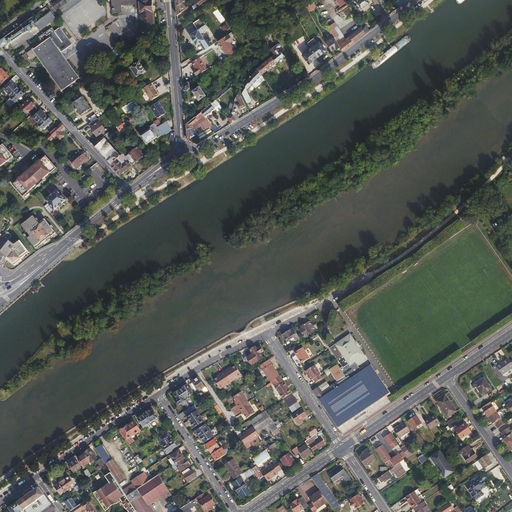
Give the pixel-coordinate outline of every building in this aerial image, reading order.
[(67,4),(64,0),(55,0),(52,3),(57,11),(67,4)] [(112,0),(113,12),(122,11),(122,5),(135,4),(136,7),(140,7),(143,32),(156,31),(152,0),(112,0)] [(184,0),(182,2),(177,5),(177,10),(178,15),(189,7),(188,5),(186,6),(184,4),(188,1),(186,0),(184,0)] [(193,6),(194,8),(205,0),(195,0),(194,1),(196,3),(193,5),(193,6)] [(340,7),(337,10),(343,20),(353,13),(344,0),(336,0),(340,7)] [(358,4),(355,6),(358,9),(361,7),(362,9),(371,2),(369,0),(357,0),(356,1),(358,4)] [(49,9),(47,6),(38,13),(40,15),(44,12),(46,15),(36,22),(35,21),(37,20),(37,19),(37,18),(36,18),(35,18),(33,16),(22,24),(21,24),(0,39),(0,45),(2,47),(24,31),(26,31),(27,30),(28,30),(29,30),(32,27),(35,25),(36,26),(37,25),(41,29),(56,18),(51,11),(50,12),(48,9),(49,9)] [(202,17),(193,22),(198,29),(190,34),(197,45),(200,43),(205,49),(206,49),(208,49),(213,46),(213,44),(214,43),(210,37),(207,38),(203,33),(202,35),(201,33),(209,28),(202,17)] [(335,22),(328,26),(333,35),(334,37),(337,41),(344,37),(335,22)] [(366,33),(370,30),(367,25),(364,26),(363,24),(362,26),(362,27),(366,33)] [(69,38),(60,27),(42,40),(43,43),(34,49),(27,54),(32,61),(37,57),(62,91),(81,77),(62,52),(57,46),(69,38)] [(354,42),(366,33),(362,27),(350,36),(354,42)] [(234,41),(230,35),(220,42),(227,53),(228,52),(231,56),(239,51),(237,46),(235,48),(232,43),(234,41)] [(342,51),(354,42),(350,36),(348,38),(350,40),(347,42),(346,40),(344,37),(337,41),(340,46),(342,51)] [(392,48),(372,64),(371,66),(372,68),(373,69),(376,69),(409,42),(411,40),(410,37),(408,36),(405,38),(392,48)] [(337,41),(334,37),(333,37),(327,41),(332,50),(336,47),(337,48),(340,46),(337,41)] [(307,43),(311,48),(318,57),(327,50),(320,41),(317,43),(313,38),(307,43)] [(253,41),(249,44),(255,52),(258,49),(253,41)] [(276,55),(272,58),(278,63),(286,56),(282,50),(281,51),(280,50),(279,51),(275,46),(273,41),(268,43),(271,50),(276,55)] [(311,48),(303,54),(310,63),(318,57),(311,48)] [(29,65),(23,57),(20,59),(26,67),(29,65)] [(208,70),(200,58),(189,65),(197,77),(208,70)] [(272,58),(259,68),(264,75),(274,66),(275,68),(278,65),(277,64),(278,63),(272,58)] [(139,62),(131,68),(137,78),(146,72),(139,62)] [(243,93),(247,100),(251,97),(248,91),(251,87),(264,75),(259,68),(253,75),(251,78),(250,76),(244,85),(247,87),(243,93)] [(9,77),(1,69),(0,69),(0,80),(3,83),(9,77)] [(35,81),(41,76),(35,69),(29,74),(35,81)] [(20,78),(17,75),(3,88),(12,97),(19,90),(14,84),(20,78)] [(143,89),(151,101),(159,96),(151,84),(143,89)] [(218,99),(231,88),(229,86),(216,97),(218,99)] [(200,87),(193,92),(199,101),(206,96),(200,87)] [(25,94),(20,89),(19,90),(12,97),(12,98),(16,102),(25,94)] [(241,95),(239,94),(236,100),(236,102),(239,100),(239,102),(238,102),(239,105),(241,110),(247,107),(241,95)] [(83,97),(74,103),(82,115),(91,109),(83,97)] [(11,99),(5,104),(9,108),(15,103),(11,99)] [(29,112),(32,114),(38,109),(35,106),(36,105),(30,99),(22,106),(28,113),(29,112)] [(216,99),(202,112),(207,119),(209,118),(207,117),(216,109),(215,108),(220,104),(216,99)] [(157,102),(149,107),(156,119),(164,113),(157,102)] [(32,114),(31,115),(40,124),(47,116),(42,110),(41,111),(40,110),(38,109),(32,114)] [(207,119),(202,112),(191,121),(187,124),(189,140),(209,127),(205,121),(207,119)] [(91,123),(98,118),(95,114),(88,119),(91,123)] [(234,115),(228,118),(232,124),(237,120),(234,115)] [(40,124),(39,124),(44,129),(52,121),(48,116),(47,116),(40,124)] [(158,127),(163,134),(164,136),(172,131),(167,123),(174,119),(174,117),(158,127)] [(91,123),(90,124),(97,136),(106,130),(98,118),(91,123)] [(115,123),(118,126),(121,132),(128,127),(126,124),(127,123),(126,122),(125,122),(122,118),(115,123)] [(52,132),(51,133),(54,137),(56,135),(61,131),(65,127),(62,123),(57,127),(52,132)] [(163,134),(158,127),(155,123),(150,127),(151,129),(141,136),(147,144),(157,137),(158,138),(163,134)] [(49,128),(52,132),(57,127),(54,124),(49,128)] [(118,126),(109,132),(112,137),(121,132),(118,126)] [(65,135),(61,131),(56,135),(60,139),(65,135)] [(54,137),(51,133),(45,138),(49,142),(54,137)] [(103,136),(92,143),(94,145),(111,165),(110,165),(119,175),(133,165),(126,156),(124,153),(120,156),(105,139),(103,136)] [(14,157),(4,144),(0,147),(0,167),(7,162),(8,162),(14,157)] [(138,148),(126,156),(133,165),(145,157),(138,148)] [(78,158),(72,163),(77,169),(82,165),(81,164),(88,159),(83,153),(78,158)] [(18,180),(13,184),(24,197),(30,191),(50,172),(51,173),(57,167),(46,155),(41,160),(39,158),(31,166),(32,167),(24,174),(23,173),(17,178),(18,180)] [(66,200),(58,190),(46,200),(55,210),(66,200)] [(34,216),(22,225),(31,237),(28,239),(37,249),(56,233),(46,219),(40,224),(34,216)] [(15,245),(8,240),(0,251),(8,258),(7,259),(16,266),(23,260),(30,253),(20,241),(15,245)] [(302,327),(299,329),(305,337),(312,332),(315,330),(310,321),(306,324),(306,323),(301,327),(302,327)] [(300,338),(293,328),(283,335),(287,342),(290,340),(292,343),(300,338)] [(340,368),(337,362),(324,371),(326,373),(327,375),(328,377),(331,381),(335,379),(337,382),(330,386),(327,381),(313,391),(339,428),(353,419),(355,421),(367,413),(365,410),(391,393),(372,365),(365,369),(365,368),(361,367),(360,368),(358,369),(356,366),(358,365),(359,365),(368,359),(360,347),(361,346),(357,340),(356,341),(350,333),(330,347),(337,359),(342,367),(340,368)] [(253,354),(248,358),(252,364),(262,357),(260,354),(264,351),(261,346),(257,349),(256,347),(251,350),(253,354)] [(303,347),(295,353),(302,363),(310,358),(303,347)] [(511,368),(511,362),(509,358),(497,366),(502,375),(511,368)] [(272,364),(269,360),(260,366),(261,367),(263,370),(262,370),(271,383),(272,382),(281,376),(272,363),(272,364)] [(241,373),(235,365),(232,367),(228,369),(227,368),(224,370),(231,382),(242,375),(241,373)] [(313,379),(316,383),(323,378),(321,377),(320,374),(321,374),(315,365),(306,371),(307,373),(308,373),(307,373),(312,380),(313,379)] [(231,382),(224,370),(220,373),(221,374),(217,377),(214,379),(220,389),(231,382)] [(292,393),(281,376),(272,382),(273,384),(283,399),(284,398),(291,393),(292,393)] [(206,387),(199,377),(193,381),(200,391),(206,387)] [(484,378),(475,384),(482,395),(491,389),(484,378)] [(184,388),(180,391),(185,398),(193,393),(188,385),(183,388),(184,388)] [(180,391),(180,390),(175,394),(177,397),(178,399),(177,400),(180,405),(182,403),(184,405),(185,404),(188,409),(179,415),(181,419),(193,411),(185,398),(180,391)] [(235,403),(239,409),(249,402),(241,392),(233,398),(236,402),(235,403)] [(203,404),(213,398),(209,393),(200,399),(203,404)] [(294,398),(291,393),(284,398),(293,412),(301,407),(295,397),(294,398)] [(445,395),(436,401),(448,417),(457,411),(445,395)] [(249,402),(239,409),(243,414),(244,414),(247,418),(256,412),(249,402)] [(484,412),(488,418),(497,412),(490,402),(483,407),(486,411),(484,412)] [(305,412),(302,409),(292,415),(298,424),(302,421),(305,420),(304,418),(307,416),(305,412)] [(149,410),(145,413),(145,414),(151,423),(158,418),(153,410),(150,412),(149,410)] [(270,427),(273,432),(278,429),(278,428),(276,426),(266,410),(250,421),(254,426),(259,434),(270,427)] [(191,423),(201,416),(197,411),(188,417),(190,420),(187,422),(185,423),(184,423),(186,426),(191,423)] [(424,420),(420,413),(408,422),(413,429),(425,421),(424,420)] [(151,423),(145,414),(138,419),(144,427),(150,424),(152,426),(153,425),(151,423)] [(424,420),(425,421),(431,430),(440,423),(435,415),(431,417),(430,418),(429,417),(424,420)] [(205,421),(201,416),(191,423),(195,428),(205,421)] [(455,417),(447,423),(451,428),(453,427),(459,423),(455,417)] [(135,421),(128,426),(134,435),(141,431),(135,421)] [(465,424),(462,421),(459,423),(453,427),(459,435),(468,428),(465,423),(465,424)] [(411,431),(407,427),(404,422),(394,429),(400,438),(411,431)] [(200,437),(211,430),(209,427),(208,427),(206,424),(196,431),(200,437)] [(128,426),(127,425),(120,430),(127,440),(130,444),(135,441),(132,437),(134,435),(128,426)] [(249,443),(260,436),(259,434),(254,426),(247,430),(248,432),(243,435),(244,436),(240,438),(247,449),(251,446),(249,443)] [(472,432),(468,428),(459,435),(463,441),(470,437),(468,435),(472,432)] [(213,433),(211,430),(200,437),(204,443),(214,437),(212,434),(213,433)] [(503,439),(507,445),(511,441),(511,433),(510,430),(502,436),(504,438),(503,439)] [(163,448),(173,441),(168,432),(157,439),(163,448)] [(399,445),(391,433),(384,438),(389,446),(390,445),(392,449),(399,445)] [(318,438),(316,434),(312,437),(305,441),(307,444),(309,443),(311,442),(312,444),(310,445),(310,446),(312,448),(314,451),(325,443),(324,441),(321,438),(316,442),(315,440),(318,438)] [(215,439),(206,445),(211,453),(220,447),(215,439)] [(177,446),(173,441),(163,448),(167,454),(173,451),(172,450),(177,446)] [(99,442),(94,446),(98,453),(104,449),(101,445),(99,442)] [(268,448),(272,453),(279,448),(275,443),(268,448)] [(304,458),(312,452),(306,444),(299,449),(297,447),(292,450),(296,455),(300,452),(304,458)] [(386,463),(385,464),(389,470),(407,458),(403,451),(392,459),(382,445),(376,449),(386,463)] [(413,454),(412,452),(411,451),(410,452),(405,445),(401,448),(403,451),(407,458),(413,454)] [(469,446),(460,451),(464,457),(469,464),(469,463),(477,458),(473,451),(473,452),(469,446)] [(212,454),(216,461),(227,454),(223,448),(222,447),(212,454)] [(363,454),(360,456),(366,466),(376,460),(369,448),(362,452),(363,454)] [(84,454),(78,458),(84,466),(90,462),(91,463),(97,459),(90,449),(84,453),(84,454)] [(104,449),(98,453),(102,459),(107,465),(111,472),(118,483),(124,479),(104,449)] [(445,477),(455,471),(441,450),(429,458),(434,466),(438,464),(443,471),(439,474),(444,477),(445,477)] [(175,464),(185,458),(182,453),(180,454),(179,452),(171,457),(171,458),(175,464)] [(290,453),(280,459),(287,469),(296,463),(290,453)] [(134,458),(136,460),(139,464),(142,462),(141,459),(138,455),(134,458)] [(418,458),(422,463),(427,460),(425,457),(424,455),(418,458)] [(487,455),(478,462),(485,471),(494,465),(487,455)] [(81,468),(73,456),(67,461),(69,463),(68,464),(74,473),(81,468)] [(190,466),(185,458),(175,464),(173,465),(175,469),(177,467),(178,467),(181,472),(190,466)] [(97,471),(107,465),(102,459),(98,461),(101,466),(99,467),(97,468),(96,469),(97,471)] [(225,464),(235,479),(243,474),(233,459),(225,464)] [(278,472),(282,469),(277,461),(262,471),(268,481),(272,479),(272,478),(275,476),(274,476),(279,473),(278,472)] [(393,476),(395,474),(398,478),(406,472),(400,463),(382,475),(383,475),(378,478),(381,482),(383,481),(384,482),(393,476)] [(438,464),(434,466),(439,474),(443,471),(438,464)] [(257,466),(246,473),(248,477),(254,474),(258,481),(264,477),(257,466)] [(347,481),(350,478),(344,469),(342,470),(339,466),(330,472),(333,475),(330,477),(334,483),(337,481),(341,478),(343,476),(347,481)] [(194,481),(199,479),(197,476),(192,469),(184,475),(188,482),(193,479),(194,481)] [(95,495),(104,509),(107,506),(108,507),(115,502),(116,502),(119,500),(118,499),(120,498),(121,499),(129,511),(137,511),(127,496),(123,490),(118,483),(111,472),(106,476),(111,484),(109,485),(105,487),(98,491),(97,492),(98,493),(95,495)] [(339,505),(346,500),(342,494),(336,499),(318,473),(312,478),(320,490),(331,505),(333,509),(339,505)] [(153,511),(149,505),(159,498),(163,505),(169,502),(166,499),(172,495),(159,475),(150,481),(137,489),(127,496),(137,511),(153,511)] [(137,489),(150,481),(146,475),(133,484),(137,489)] [(59,483),(62,488),(63,487),(66,492),(76,485),(69,476),(59,483)] [(481,477),(466,486),(475,500),(484,494),(481,490),(487,486),(481,477)] [(241,478),(233,483),(236,488),(235,489),(238,493),(239,492),(242,498),(251,492),(241,478)] [(81,488),(82,491),(92,484),(90,481),(80,487),(81,488)] [(55,486),(61,495),(66,492),(63,487),(62,488),(59,483),(55,486)] [(127,496),(137,489),(133,484),(123,490),(127,496)] [(17,502),(24,510),(45,495),(39,487),(17,502)] [(297,488),(281,499),(290,511),(294,511),(290,506),(293,503),(302,497),(297,488)] [(309,506),(312,511),(314,511),(318,510),(319,511),(320,511),(331,505),(320,490),(309,498),(312,502),(308,505),(309,506)] [(415,491),(406,497),(413,509),(422,502),(415,491)] [(206,498),(203,493),(193,500),(193,501),(194,503),(195,502),(198,500),(199,501),(206,511),(210,509),(211,510),(214,508),(212,506),(215,504),(210,495),(206,498)] [(355,506),(357,509),(365,503),(359,494),(351,500),(353,503),(350,505),(352,508),(355,506)] [(299,511),(309,506),(308,505),(302,497),(293,503),(290,506),(294,511),(299,511)] [(65,502),(71,511),(78,506),(72,498),(65,502)] [(86,509),(88,511),(96,511),(88,499),(81,504),(85,509),(85,510),(86,509)] [(198,506),(195,502),(194,503),(193,501),(183,507),(181,508),(183,511),(184,511),(191,508),(195,505),(196,508),(197,507),(198,506)] [(432,511),(425,501),(422,502),(413,509),(415,511),(432,511)] [(22,511),(24,511),(24,510),(17,502),(9,508),(11,511),(22,511)]
